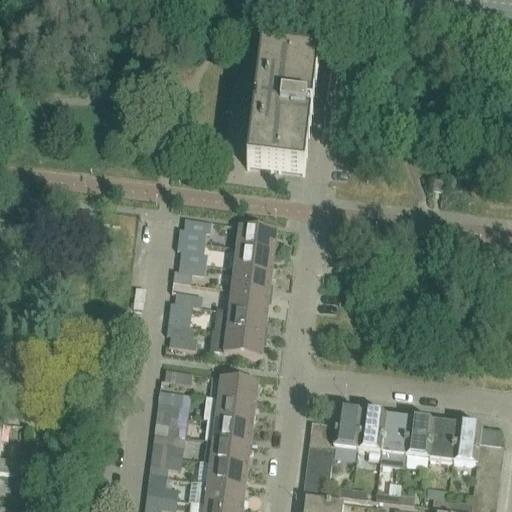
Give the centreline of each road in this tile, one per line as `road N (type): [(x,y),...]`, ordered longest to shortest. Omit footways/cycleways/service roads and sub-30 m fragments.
road 1 (residential): [(297,383),(334,69)]
road 2 (residential): [(125,511),(159,222)]
road 3 (residential): [(511,410),(297,383)]
road 4 (unknown): [(319,184),(249,173),(233,127),(229,73)]
road 5 (residential): [(281,511),(297,383)]
